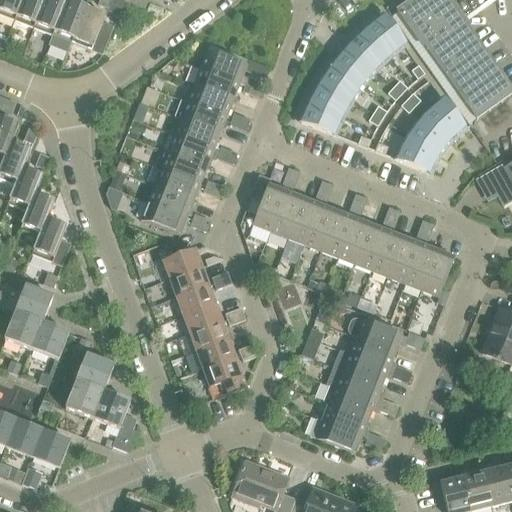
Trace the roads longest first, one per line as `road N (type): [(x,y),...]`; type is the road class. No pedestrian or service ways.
road 1 (residential): [(389,469),(486,237),(254,141)]
road 2 (residential): [(180,453),(83,187),(66,99)]
road 3 (residential): [(240,430),(268,360),(218,230),(254,141)]
road 4 (residential): [(0,489),(47,506),(180,453)]
road 5 (residential): [(66,99),(215,0)]
road 6 (residential): [(240,430),(358,478),(389,469)]
road 7 (residential): [(254,141),(301,0)]
